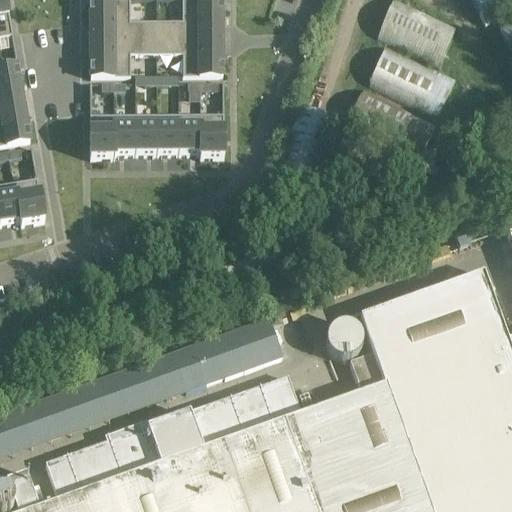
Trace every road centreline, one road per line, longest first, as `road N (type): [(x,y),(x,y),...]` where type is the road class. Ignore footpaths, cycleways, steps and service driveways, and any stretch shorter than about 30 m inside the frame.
road 1 (residential): [(62,256),(236,192),(249,177),(312,0)]
road 2 (residential): [(75,0),(76,62),(30,71),(62,256)]
